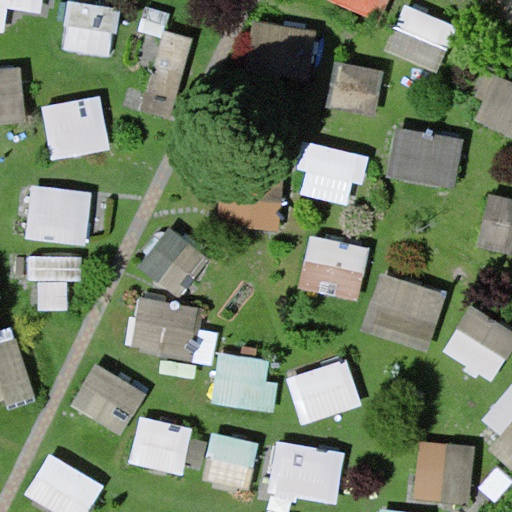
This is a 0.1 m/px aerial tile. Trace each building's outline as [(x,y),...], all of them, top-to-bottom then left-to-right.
[(29,0),(51,2),(51,0),(0,0),(0,18),(13,20),(14,0),(29,0)] [(78,0),(70,34),(116,45),(127,0),(78,0)] [(447,63),(468,16),(431,0),(411,0),(394,39),(447,63)] [(321,62),(324,16),(257,11),(254,57),(321,62)] [(0,113),(37,107),(27,53),(0,58),(0,113)] [(344,54),(338,96),(384,101),(389,59),(344,54)] [(511,122),(511,69),(499,65),(484,113),(511,122)] [(50,95),(60,150),(119,139),(109,84),(50,95)] [(396,165),(460,178),(471,129),(407,115),(396,165)] [(311,187),(366,192),(372,141),(316,136),(311,187)] [(37,230),(100,233),(103,179),(39,176),(37,230)] [(511,184),(503,181),(487,231),(511,239),(511,184)] [(173,219),(153,263),(194,282),(214,238),(173,219)] [(369,291),(380,236),(319,224),(308,279),(369,291)] [(0,289),(9,287),(0,253),(0,289)] [(392,261),(372,320),(439,342),(458,283),(392,261)] [(191,351),(208,303),(152,284),(135,332),(191,351)] [(450,343),(496,376),(511,354),(511,309),(487,292),(450,343)] [(28,329),(0,335),(0,395),(41,386),(28,329)] [(275,400),(284,351),(230,341),(221,390),(275,400)] [(357,349),(296,366),(308,411),(369,395),(357,349)] [(83,402),(136,419),(152,371),(99,354),(83,402)] [(511,403),(491,436),(511,448),(511,403)] [(148,407),(140,453),(191,462),(200,417),(148,407)] [(221,421),(211,469),(257,480),(268,431),(221,421)] [(422,486),(473,495),(482,438),(432,430),(422,486)] [(348,490),(351,436),(282,432),(279,486),(348,490)] [(84,511),(92,511),(113,474),(59,444),(36,485),(84,511)] [(385,511),(437,511),(438,501),(386,500),(385,511)]
